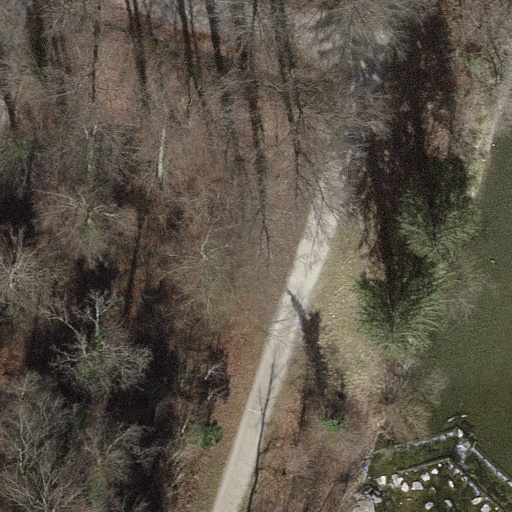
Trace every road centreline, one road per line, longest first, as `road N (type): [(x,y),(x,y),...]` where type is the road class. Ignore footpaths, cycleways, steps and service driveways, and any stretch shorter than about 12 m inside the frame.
road 1 (track): [(397,0),(232,511)]
road 2 (track): [(379,56),(186,0)]
